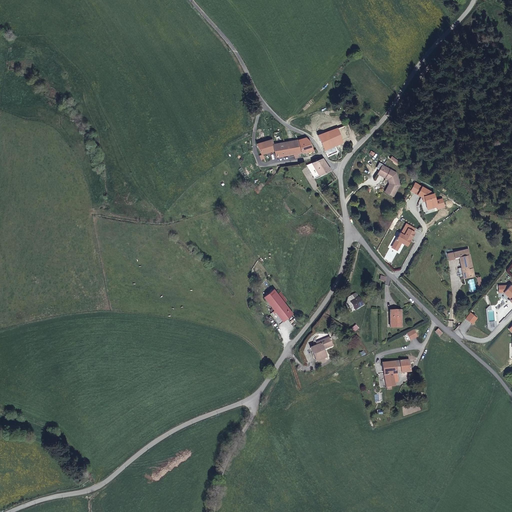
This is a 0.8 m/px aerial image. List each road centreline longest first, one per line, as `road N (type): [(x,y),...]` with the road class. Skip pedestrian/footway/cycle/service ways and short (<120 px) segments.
road 1 (unclassified): [(472,0),(345,159),(351,234)]
road 2 (unclassified): [(252,400),(141,449),(102,484),(12,511)]
road 3 (unclassified): [(511,394),(351,234)]
road 4 (unclassified): [(351,234),(344,269),(252,400)]
road 5 (residential): [(252,400),(214,478),(209,511)]
